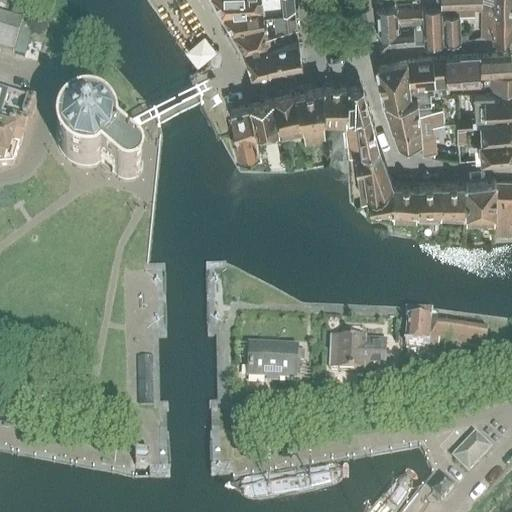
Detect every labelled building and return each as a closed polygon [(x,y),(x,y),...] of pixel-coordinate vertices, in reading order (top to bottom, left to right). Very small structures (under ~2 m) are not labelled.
[(284,0),(277,1),(277,0),(216,0),(223,11),(262,7),(263,10),(268,10),(294,7),(293,0),(284,0)] [(441,40),(441,7),(440,0),(436,0),(437,6),(422,5),(423,17),(424,41),(441,40)] [(415,42),(424,41),(423,17),(398,19),(377,5),(379,41),(384,44),(415,42)] [(422,5),(397,5),(398,19),(423,17),(422,5)] [(265,18),(263,10),(262,7),(223,11),(233,29),(266,20),(265,18)] [(294,7),(268,10),(263,10),(265,18),(269,17),(271,28),(296,25),(294,7)] [(476,13),(475,7),(441,7),(441,40),(444,40),(444,41),(461,40),(460,14),(476,13)] [(511,31),(511,7),(483,7),(482,35),(493,35),(493,40),(511,31)] [(0,49),(14,54),(24,23),(0,15),(0,49)] [(244,49),(269,43),(299,36),(298,27),(268,30),(266,20),(233,29),(244,47),(244,49)] [(303,61),(299,36),(269,43),(272,67),(303,61)] [(272,67),(269,43),(244,49),(253,71),(272,67)] [(481,84),(490,83),(490,92),(511,91),(511,55),(510,51),(481,54),(481,74),(481,80),(481,84)] [(481,54),(446,56),(447,81),(447,82),(481,80),(481,74),(481,54)] [(407,59),(407,58),(377,65),(384,101),(384,102),(419,100),(420,104),(432,103),(431,90),(434,89),(433,82),(447,81),(446,56),(445,56),(407,59)] [(294,90),(304,132),(306,138),(326,134),(325,125),(325,85),(294,90)] [(347,126),(347,121),(349,86),(325,85),(325,125),(347,126)] [(347,121),(350,143),(349,143),(350,152),(355,152),(379,145),(363,90),(359,86),(349,86),(347,121)] [(0,166),(14,166),(19,146),(18,145),(21,136),(22,137),(23,134),(24,134),(28,121),(2,113),(9,93),(0,90),(0,166)] [(282,135),(304,132),(294,90),(273,96),(282,133),(282,135)] [(511,117),(511,91),(490,92),(474,93),(476,117),(496,117),(496,118),(511,117)] [(273,96),(251,102),(259,136),(282,133),(273,96)] [(27,99),(23,115),(29,117),(32,118),(39,102),(28,98),(27,99)] [(420,111),(420,104),(419,100),(384,102),(389,114),(420,111)] [(251,102),(230,108),(237,133),(233,134),(237,152),(239,159),(262,154),(259,136),(251,102)] [(58,132),(57,138),(58,143),(59,148),(62,153),(65,157),(69,161),(73,164),(78,166),(83,167),(88,167),(93,166),(98,165),(101,162),(103,164),(115,174),(122,180),(124,181),(126,181),(129,181),(131,181),(134,180),(136,179),(138,178),(140,176),(141,174),(142,171),(143,169),(143,166),(143,164),(142,161),(141,159),(139,157),(132,151),(120,141),(117,138),(116,133),(115,127),(113,122),(109,118),(105,114),(101,111),(96,109),(91,108),(86,108),(81,109),(77,110),(72,112),(68,115),(64,118),(61,123),(59,127),(58,132)] [(422,140),(423,152),(423,156),(434,157),(435,151),(438,151),(436,132),(434,132),(434,126),(445,124),(443,109),(420,111),(389,114),(399,142),(422,140)] [(472,116),(458,118),(458,128),(456,128),(457,142),(466,141),(465,128),(473,128),(473,127),(480,126),(481,138),(511,135),(511,117),(496,118),(480,120),(473,121),(472,116)] [(511,155),(511,135),(481,138),(480,139),(481,149),(475,150),(476,158),(482,157),(482,158),(511,155)] [(393,182),(379,145),(355,152),(357,166),(356,166),(361,200),(368,197),(369,196),(393,182)] [(467,221),(495,221),(497,180),(465,183),(466,217),(467,221)] [(511,180),(497,180),(495,221),(494,234),(511,235),(511,180)] [(396,207),(396,218),(417,219),(418,217),(419,186),(393,182),(369,196),(371,206),(396,207)] [(442,216),(466,217),(465,183),(441,184),(441,217),(442,216)] [(441,184),(419,186),(418,217),(441,217),(441,184)] [(429,347),(430,341),(432,322),(433,311),(408,310),(407,321),(405,344),(429,347)] [(446,324),(447,318),(438,316),(437,323),(432,322),(430,341),(429,347),(438,349),(439,342),(485,349),(488,331),(446,324)] [(387,343),(339,340),(332,340),(331,371),(365,372),(365,371),(386,372),(386,364),(386,354),(387,343)] [(297,381),(299,350),(249,347),(247,378),(297,381)] [(152,356),(137,356),(138,403),(152,402),(152,356)] [(469,473),(491,449),(476,435),(453,459),(469,473)] [(150,465),(150,453),(136,453),(136,465),(150,465)] [(433,493),(442,500),(453,488),(444,480),(433,493)]
